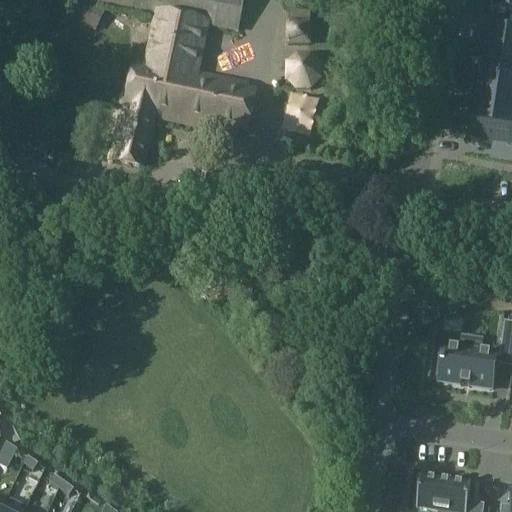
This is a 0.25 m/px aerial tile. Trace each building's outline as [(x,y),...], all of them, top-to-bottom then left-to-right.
[(94,0),(93,5),(153,17),(154,18),(207,29),(237,35),(244,0),(94,0)] [(511,0),(493,0),(492,14),(510,17),(507,37),(511,37),(511,0)] [(79,2),(69,22),(82,28),(92,9),(79,2)] [(287,13),(286,49),(310,50),(311,14),(287,13)] [(133,64),(122,115),(125,115),(154,121),(236,139),(246,93),(247,87),(197,76),(207,29),(154,18),(143,66),(133,64)] [(489,34),(485,57),(511,60),(511,37),(507,37),(489,34)] [(511,60),(485,57),(482,78),(511,82),(511,60)] [(321,68),(311,58),(296,58),(285,68),(286,85),(296,94),(310,94),(321,83),(321,68)] [(511,82),(482,78),(479,99),(511,104),(511,82)] [(6,112),(13,89),(14,85),(0,81),(0,126),(2,127),(6,112)] [(511,104),(479,99),(475,121),(511,126),(511,104)] [(114,140),(109,163),(143,170),(154,121),(125,115),(119,141),(114,140)] [(511,126),(475,121),(472,145),(494,149),(492,161),(511,164),(511,150),(511,144),(511,126)] [(0,155),(0,171),(45,190),(52,173),(2,152),(0,155)] [(204,171),(200,206),(247,211),(251,176),(204,171)] [(213,247),(212,269),(218,269),(234,269),(241,269),(252,270),(280,270),(281,248),(213,247)] [(440,380),(439,384),(458,387),(460,387),(470,389),(491,392),(492,381),(494,367),(494,366),(501,366),(501,368),(511,370),(511,337),(505,337),(502,360),(499,359),(495,359),(495,357),(481,355),(459,352),(444,350),(443,355),(441,364),(440,370),(441,370),(439,380),(440,380)] [(18,453),(13,460),(23,467),(28,460),(18,453)] [(28,460),(23,467),(33,474),(38,467),(28,460)] [(54,478),(49,485),(59,492),(64,485),(54,478)] [(420,478),(416,510),(427,511),(483,511),(484,507),(467,504),(470,485),(420,478)] [(64,485),(59,492),(69,499),(73,492),(64,485)]
